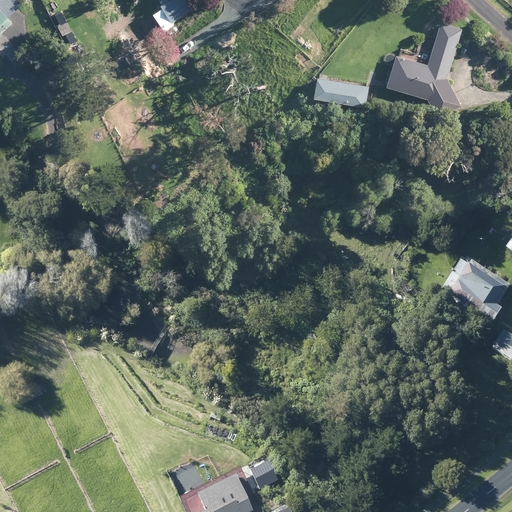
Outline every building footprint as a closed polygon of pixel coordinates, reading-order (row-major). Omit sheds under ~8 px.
[(0,0),(0,35),(14,22),(0,7),(0,0)] [(166,7),(160,11),(156,14),(168,31),(177,24),(176,22),(201,5),(197,0),(170,0),(164,5),(166,7)] [(450,78),(462,43),(466,28),(445,21),(443,26),(431,63),(400,54),(395,72),(390,70),(387,82),(391,83),(391,85),(431,98),(441,118),(465,106),(450,78)] [(115,62),(118,69),(126,66),(122,58),(115,62)] [(371,85),(368,85),(322,77),(318,97),(368,105),(371,85)] [(444,292),(495,324),(504,310),(500,307),(511,289),(511,286),(475,262),(472,268),(464,262),(444,292)] [(165,290),(160,290),(157,295),(160,299),(165,299),(167,295),(165,290)] [(511,334),(507,331),(495,349),(511,359),(511,334)] [(257,511),(241,477),(202,495),(210,511),(257,511)]
